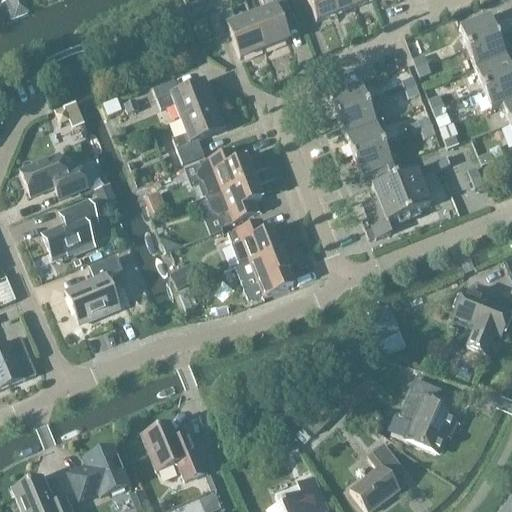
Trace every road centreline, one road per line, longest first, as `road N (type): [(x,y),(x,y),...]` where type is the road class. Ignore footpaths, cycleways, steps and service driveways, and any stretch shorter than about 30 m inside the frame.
road 1 (residential): [(457,0),(408,17),(386,41),(300,79),(289,93),(283,132),(342,280)]
road 2 (residential): [(64,391),(148,351),(237,332),(311,304),(342,280)]
road 3 (residential): [(342,280),(511,215)]
road 4 (residential): [(64,391),(0,240)]
